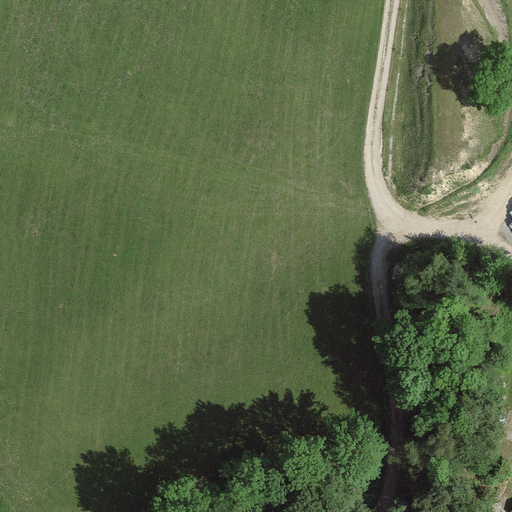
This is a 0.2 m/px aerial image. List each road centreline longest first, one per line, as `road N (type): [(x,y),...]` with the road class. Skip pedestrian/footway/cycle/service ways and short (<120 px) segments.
road 1 (track): [(396,230),(377,256),(397,411),(387,511)]
road 2 (track): [(396,230),(372,172),(394,0)]
road 3 (unclassified): [(511,253),(482,233),(396,230)]
